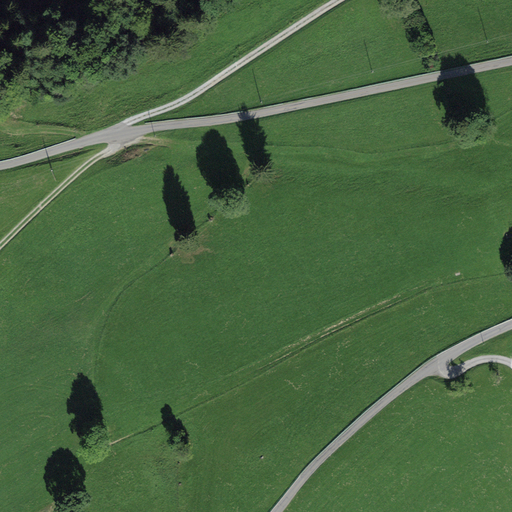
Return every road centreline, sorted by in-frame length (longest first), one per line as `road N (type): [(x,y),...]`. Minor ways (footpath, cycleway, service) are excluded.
road 1 (residential): [(0,166),(80,141),(511,60)]
road 2 (residential): [(511,324),(386,399),(275,511)]
road 3 (track): [(338,0),(120,134)]
road 4 (track): [(0,244),(120,134)]
road 5 (track): [(0,115),(120,134)]
